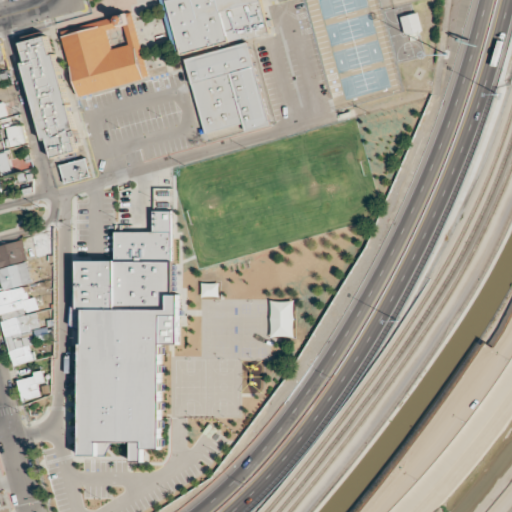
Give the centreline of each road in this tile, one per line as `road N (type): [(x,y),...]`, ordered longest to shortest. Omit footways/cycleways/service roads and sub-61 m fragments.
road 1 (motorway): [(485,0),(439,150),(355,325),(263,449),(194,511)]
road 2 (motorway): [(236,511),(329,408),(409,274),(458,165),(510,0)]
road 3 (residential): [(0,17),(51,192)]
road 4 (residential): [(0,393),(31,511)]
